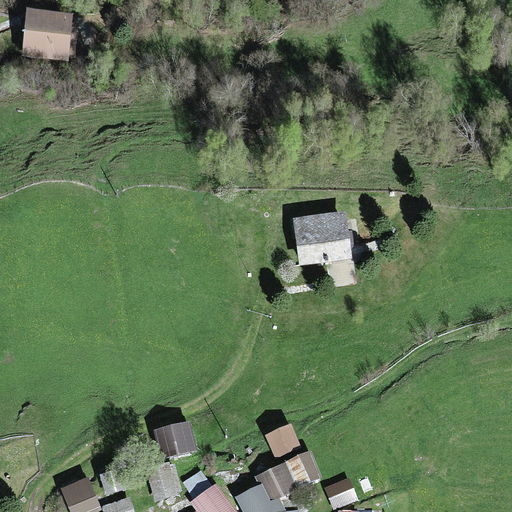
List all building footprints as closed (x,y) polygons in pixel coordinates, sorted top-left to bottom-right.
[(66,28),(23,19),(15,63),(57,71),(66,28)] [(351,223),(301,228),(306,276),(356,271),(351,223)] [(189,420),(154,432),(163,460),(198,448),(189,420)] [(290,423),(264,435),(276,460),(302,447),(290,423)] [(310,450),(285,462),(298,489),(323,478),(310,450)] [(285,462),(255,476),(259,485),(262,483),(270,501),(280,497),(298,489),(285,462)] [(166,478),(142,486),(149,508),(172,501),(166,478)] [(259,485),(235,496),(242,511),(299,511),(299,510),(286,511),(280,497),(270,501),(262,483),(259,485)] [(344,484),(319,494),(326,511),(333,511),(352,505),(344,484)] [(87,511),(80,486),(53,494),(57,511),(87,511)] [(220,511),(207,493),(183,510),(184,511),(220,511)]
